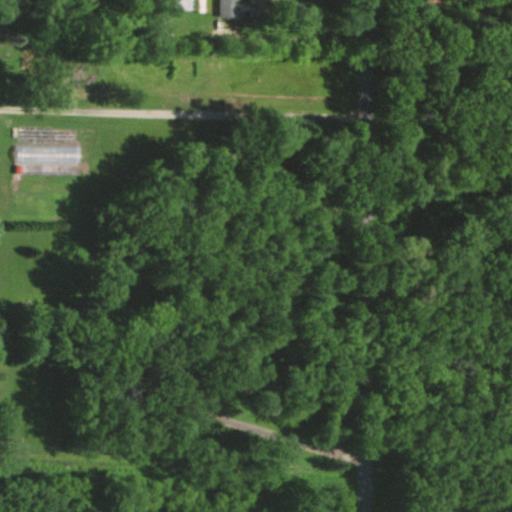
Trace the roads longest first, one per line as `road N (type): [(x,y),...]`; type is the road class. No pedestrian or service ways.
road 1 (residential): [(375,511),(375,0)]
road 2 (residential): [(375,19),(104,0)]
